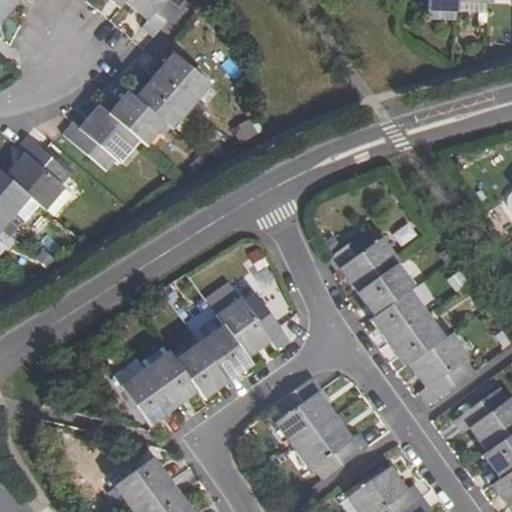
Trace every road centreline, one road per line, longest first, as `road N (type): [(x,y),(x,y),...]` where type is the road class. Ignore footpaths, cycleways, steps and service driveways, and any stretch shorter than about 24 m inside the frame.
road 1 (unclassified): [(0,364),(268,191)]
road 2 (unclassified): [(268,191),(325,162),(511,103)]
road 3 (residential): [(341,341),(464,511)]
road 4 (residential): [(202,444),(341,341)]
road 5 (residential): [(268,191),(341,341)]
